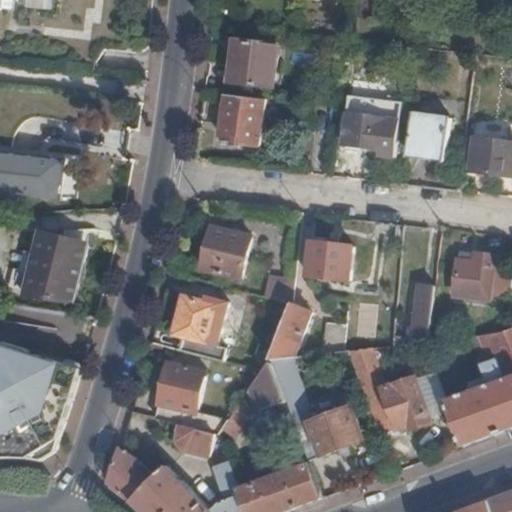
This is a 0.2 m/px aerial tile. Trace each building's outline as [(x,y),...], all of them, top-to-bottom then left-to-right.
[(0,0),(0,7),(8,9),(9,0),(27,0),(28,4),(35,4),(35,0),(37,0),(39,0),(41,0),(40,0),(0,0)] [(40,0),(41,0),(39,0),(38,8),(55,9),(56,0),(40,0)] [(234,79),(276,84),(281,43),(238,38),(234,79)] [(407,56),(408,46),(391,44),(389,55),(407,56)] [(115,93),(116,77),(90,75),(89,91),(115,93)] [(266,96),(228,91),(225,132),(241,133),(241,141),(262,143),(266,96)] [(397,157),(401,118),(350,111),(346,143),(383,147),(383,155),(397,157)] [(449,156),(453,118),(416,114),(412,150),(449,156)] [(241,133),(225,132),(224,139),(241,141),(241,133)] [(511,172),(511,139),(476,136),(473,168),(511,172)] [(66,163),(0,156),(0,203),(18,206),(19,198),(62,203),(66,163)] [(205,266),(245,277),(255,235),(215,225),(205,266)] [(44,228),(29,293),(79,298),(93,245),(73,240),(74,236),(44,228)] [(312,272),(355,277),(359,245),(316,240),(312,272)] [(11,291),(24,294),(34,253),(21,250),(11,291)] [(457,293),(511,299),(511,255),(480,252),(479,259),(461,257),(457,293)] [(294,301),(297,278),(275,276),(270,295),(283,298),(293,301),(294,301)] [(416,340),(428,339),(434,338),(440,284),(421,282),(417,335),(416,340)] [(187,295),(175,345),(205,352),(209,339),(221,342),(231,299),(209,294),(207,299),(187,295)] [(296,302),(276,358),(299,355),(315,309),(296,302)] [(346,349),(351,349),(373,346),(399,342),(400,333),(401,320),(350,313),(349,322),(346,349)] [(346,349),(349,322),(333,320),(330,352),(346,349)] [(487,347),(511,338),(511,334),(510,329),(481,332),(487,347)] [(417,335),(400,333),(399,342),(416,340),(417,335)] [(351,349),(381,429),(401,423),(388,389),(373,346),(351,349)] [(450,397),(467,443),(511,427),(511,373),(510,374),(500,350),(484,356),(493,381),(450,397)] [(57,456),(82,378),(50,368),(49,373),(35,368),(37,364),(8,355),(2,377),(0,378),(0,458),(19,458),(40,459),(57,456)] [(268,369),(253,388),(260,409),(290,398),(276,358),(268,369)] [(160,402),(198,411),(198,409),(208,369),(170,360),(160,402)] [(388,389),(401,423),(402,428),(415,423),(417,428),(435,421),(428,400),(432,398),(429,389),(424,390),(419,378),(388,389)] [(247,396),(253,408),(260,409),(253,388),(247,396)] [(222,431),(227,444),(253,408),(247,396),(233,417),(222,431)] [(307,444),(312,458),(366,437),(353,403),(299,423),(307,444)] [(217,430),(222,431),(233,417),(198,409),(198,411),(195,424),(217,430)] [(195,424),(183,422),(179,435),(189,449),(211,453),(217,430),(195,424)] [(128,427),(124,438),(161,464),(170,455),(128,427)] [(251,511),(241,484),(232,458),(215,464),(227,498),(221,501),(215,507),(171,464),(155,478),(141,464),(145,460),(122,444),(110,481),(125,491),(140,504),(148,511),(251,511)] [(307,444),(303,446),(308,460),(312,458),(307,444)] [(308,460),(241,484),(251,511),(279,511),(325,495),(312,458),(308,460)] [(511,511),(511,493),(489,502),(492,511),(511,511)] [(492,511),(489,502),(461,511),(492,511)]
